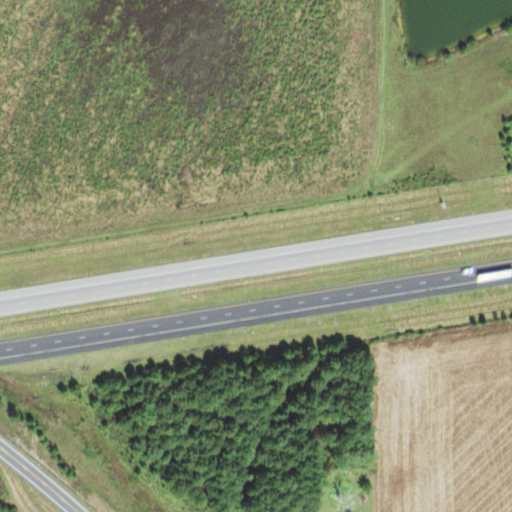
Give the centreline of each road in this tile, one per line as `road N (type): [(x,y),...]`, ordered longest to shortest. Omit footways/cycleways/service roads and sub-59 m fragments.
road 1 (motorway): [(511,210),(0,293)]
road 2 (motorway): [(0,353),(511,271)]
